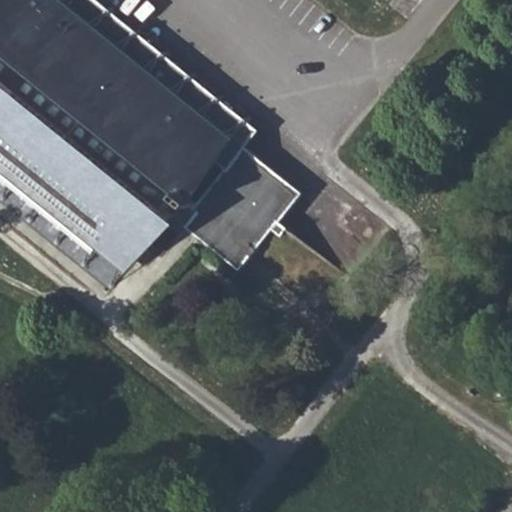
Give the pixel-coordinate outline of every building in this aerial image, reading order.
[(299,194),(243,148),(235,158),(165,102),(40,0),(0,0),(0,153),(48,194),(143,273),(177,231),(231,275),(265,235),(269,239),(276,230),(272,226),(299,194)] [(235,158),(243,148),(256,134),(93,0),(40,0),(165,102),(235,158)] [(0,205),(119,302),(143,273),(48,194),(0,153),(0,205)] [(452,297),(468,276),(454,265),(439,287),(452,297)] [(479,511),(504,480),(360,370),(252,511),(479,511)]
